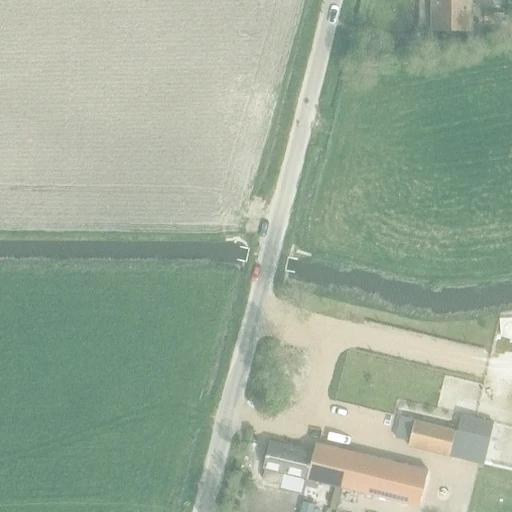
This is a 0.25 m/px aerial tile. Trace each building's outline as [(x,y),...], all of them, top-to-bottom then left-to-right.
[(472,30),(471,0),(434,0),(435,12),(432,12),(432,30),(472,30)] [(450,454),(456,428),(404,416),(399,438),(408,440),(407,444),(450,454)] [(283,472),(418,505),(427,469),(317,442),(315,451),(270,441),(263,467),(265,468),(262,478),(280,482),(283,472)] [(303,487),(297,511),(315,511),(316,509),(312,508),(316,490),(303,487)] [(385,511),(387,504),(367,499),(364,510),(371,511),(385,511)]
